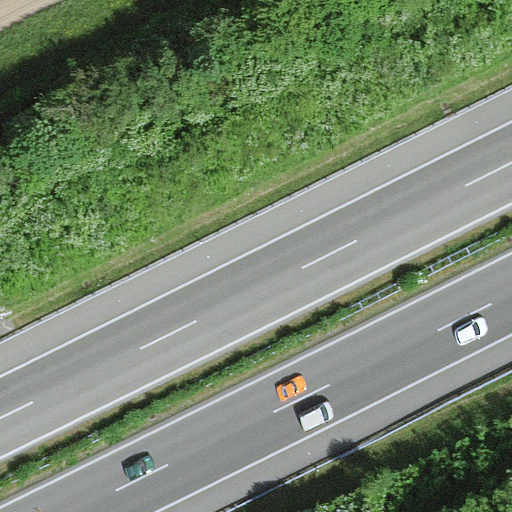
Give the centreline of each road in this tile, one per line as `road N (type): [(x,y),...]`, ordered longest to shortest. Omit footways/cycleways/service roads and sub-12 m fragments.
road 1 (motorway): [(511,162),(0,417)]
road 2 (motorway): [(72,511),(511,293)]
